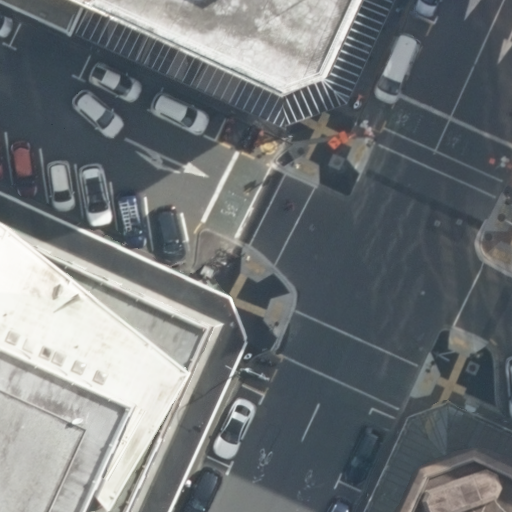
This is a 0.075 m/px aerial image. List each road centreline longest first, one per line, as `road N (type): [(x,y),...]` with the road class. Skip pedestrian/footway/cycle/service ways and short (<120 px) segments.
road 1 (unclassified): [(0,91),(395,264)]
road 2 (secondary): [(511,12),(395,264)]
road 3 (secondary): [(395,264),(282,511)]
road 4 (unclassified): [(395,264),(511,313)]
